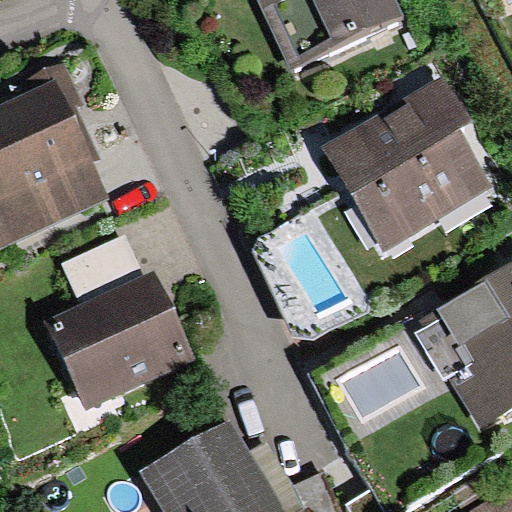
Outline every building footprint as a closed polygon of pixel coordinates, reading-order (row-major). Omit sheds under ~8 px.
[(257,0),(291,70),(404,17),(395,0),(257,0)] [(321,146),(385,252),(497,186),(465,132),(476,126),(444,73),(321,146)] [(0,238),(1,240),(107,193),(60,87),(0,114),(0,238)] [(90,316),(153,284),(130,238),(67,269),(90,316)] [(480,430),(511,411),(511,264),(420,318),(427,330),(418,336),(445,383),(451,380),(480,430)] [(94,412),(197,361),(158,282),(153,284),(90,316),(55,333),(94,412)] [(170,511),(284,511),(288,510),(235,430),(152,485),(170,511)] [(511,511),(511,490),(476,511),(511,511)]
